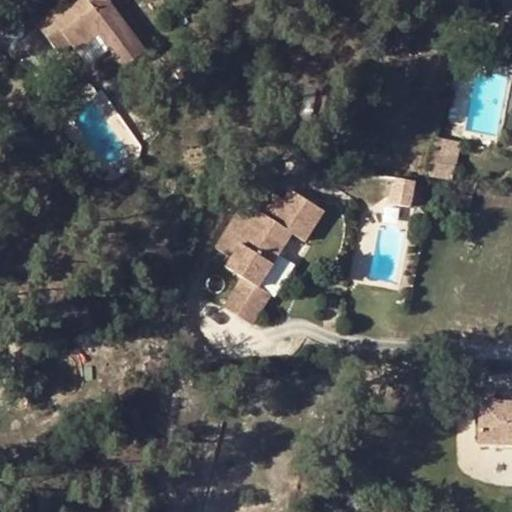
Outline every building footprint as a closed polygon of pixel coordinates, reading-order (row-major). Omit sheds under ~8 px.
[(94,31),(111,52),(124,69),(153,48),(117,0),(65,0),(34,24),(58,56),(73,46),(94,31)] [(73,46),(88,68),(111,52),(94,31),(73,46)] [(432,164),(454,168),(458,169),(461,146),(437,141),(432,164)] [(454,168),(432,164),(429,178),(451,182),(454,168)] [(269,222),(257,214),(250,222),(240,215),(218,250),(232,261),(227,269),(243,281),(225,309),(250,324),(268,296),(259,290),(294,236),(304,241),(322,212),(289,191),(281,202),(269,222)] [(269,222),(281,202),(270,196),(257,214),(269,222)] [(399,199),(398,205),(407,209),(409,201),(399,199)] [(502,400),(511,401),(511,392),(503,393),(502,400)] [(511,401),(502,400),(483,399),(481,444),(511,445),(511,401)]
